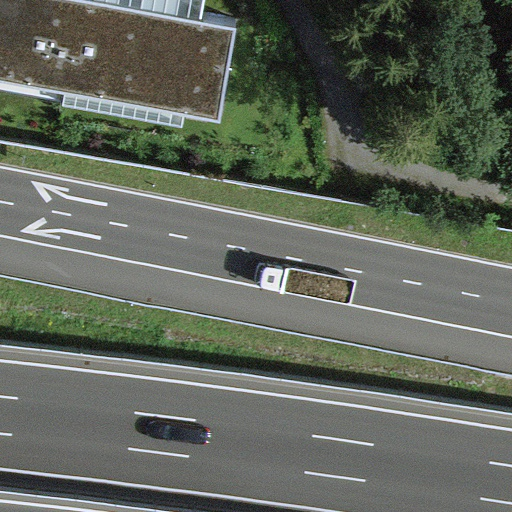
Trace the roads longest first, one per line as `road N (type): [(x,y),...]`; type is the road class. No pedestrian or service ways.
road 1 (motorway): [(511,302),(0,201)]
road 2 (motorway): [(511,488),(0,423)]
road 3 (residential): [(275,0),(366,150)]
